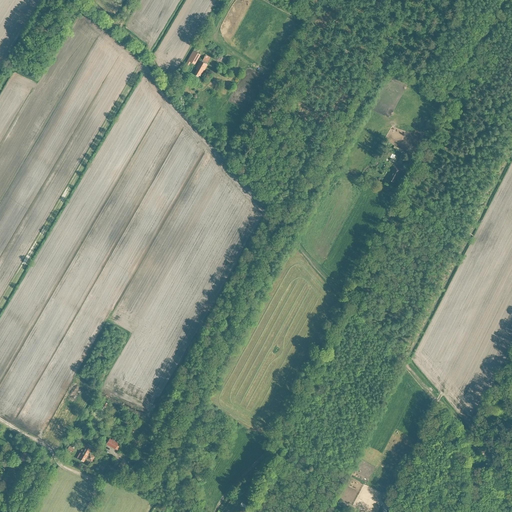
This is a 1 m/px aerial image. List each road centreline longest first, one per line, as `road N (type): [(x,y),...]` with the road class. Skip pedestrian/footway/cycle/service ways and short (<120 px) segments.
road 1 (track): [(503,0),(345,299)]
road 2 (track): [(211,511),(268,445),(345,299)]
road 3 (track): [(263,0),(447,105)]
road 4 (track): [(381,511),(437,398)]
road 5 (track): [(103,483),(0,419)]
